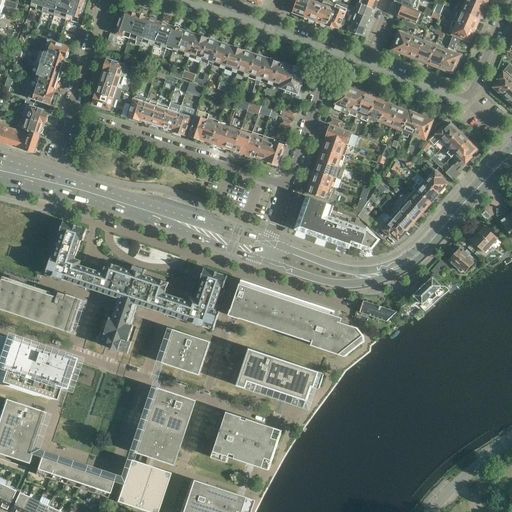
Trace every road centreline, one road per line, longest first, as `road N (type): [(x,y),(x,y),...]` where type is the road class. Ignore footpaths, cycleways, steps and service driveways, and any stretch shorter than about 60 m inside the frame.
road 1 (primary): [(267,252),(332,274),(381,274),(424,248),(511,154)]
road 2 (primary): [(267,252),(0,165)]
road 3 (residential): [(286,184),(67,113)]
road 4 (residential): [(286,184),(332,51)]
